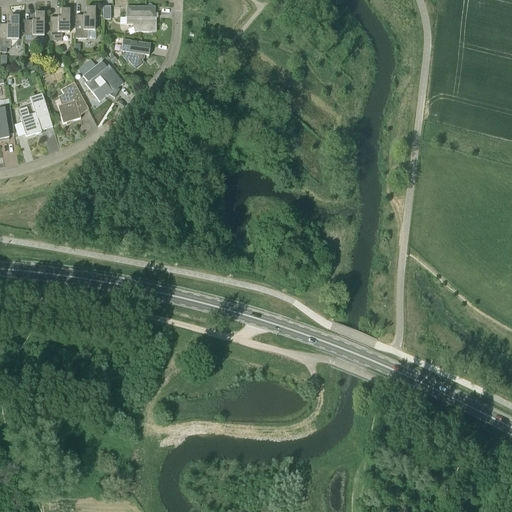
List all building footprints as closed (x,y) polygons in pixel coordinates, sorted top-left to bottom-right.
[(156,26),(156,19),(154,19),(154,8),(152,8),(152,7),(151,6),(150,5),(149,5),(149,6),(148,6),(147,6),(147,7),(147,8),(126,8),(126,26),(136,26),(136,33),(149,33),(151,33),(153,32),(154,30),(155,28),(156,26)] [(94,27),(97,27),(97,17),(95,17),(95,9),(86,9),(85,17),(75,16),(75,40),(87,40),(87,32),(94,32),(94,27)] [(69,29),(72,29),(72,19),(69,19),(69,11),(60,11),(60,19),(50,18),(49,42),(62,42),(62,34),(69,34),(69,29)] [(43,32),(46,32),(46,22),(44,22),(44,14),(35,14),(35,22),(24,22),(24,45),(36,45),(36,37),(43,37),(43,32)] [(0,48),(6,49),(11,49),(11,41),(18,41),(18,36),(21,36),(21,26),(18,26),(18,18),(9,18),(9,26),(0,25),(0,48)] [(127,64),(128,63),(135,71),(136,71),(135,70),(142,64),(140,61),(142,59),(143,56),(148,57),(150,45),(122,41),(120,53),(120,57),(127,64)] [(87,83),(84,84),(99,103),(108,96),(114,99),(119,91),(117,89),(123,85),(108,66),(106,68),(101,62),(82,77),(87,83)] [(0,73),(6,76),(8,69),(1,67),(0,69),(0,73)] [(64,106),(57,108),(62,125),(65,124),(67,128),(74,122),(80,120),(78,115),(87,110),(74,84),(61,91),(64,97),(62,98),(64,106)] [(29,116),(26,108),(17,111),(26,138),(41,133),(41,131),(52,128),(42,95),(30,98),(34,114),(29,116)] [(0,141),(0,142),(8,141),(8,136),(14,135),(9,105),(0,106),(0,141)]
